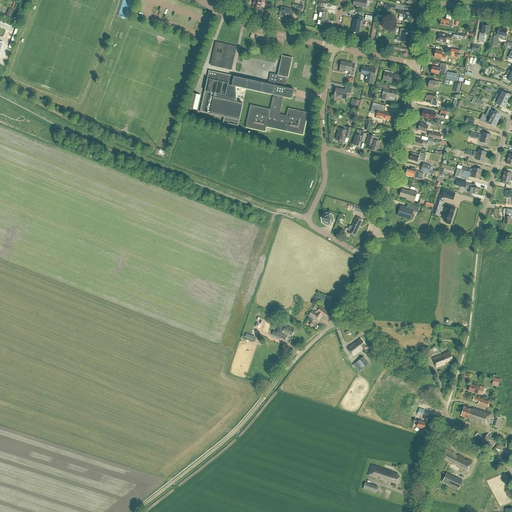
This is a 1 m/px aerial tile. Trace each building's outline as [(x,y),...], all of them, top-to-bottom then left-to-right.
[(265,3),(266,0),(255,0),(254,0),(253,3),(253,4),(252,7),(251,7),(260,10),(262,2),(265,3)] [(279,16),(292,19),(294,10),(281,7),(279,16)] [(317,25),(324,26),(327,13),(324,13),(325,9),(319,8),(318,12),(319,12),(317,25)] [(403,21),(412,23),(413,14),(404,12),(404,11),(398,10),(397,13),(404,15),(403,21)] [(362,21),(363,17),(356,16),(356,19),(354,19),(351,32),(359,33),(361,21),(362,21)] [(440,26),(448,27),(451,27),(452,25),(453,21),(441,19),(440,26)] [(488,35),(489,26),(483,25),(481,33),(480,33),(478,41),(483,42),(485,34),(488,35)] [(397,37),(396,41),(408,43),(410,34),(408,33),(409,30),(401,28),(399,37),(397,37)] [(498,28),(497,33),(495,33),(493,39),(497,40),(498,37),(500,37),(501,40),(506,41),(507,36),(506,36),(507,29),(504,29),(498,28)] [(437,41),(442,42),(443,43),(445,44),(445,43),(446,43),(446,40),(451,41),(452,36),(447,35),(444,35),(439,34),(437,41)] [(215,42),(210,65),(213,66),(232,70),(237,47),(215,42)] [(441,59),(445,59),(446,56),(442,55),(443,52),(435,50),(434,57),(441,59)] [(224,117),(224,119),(223,123),(230,124),(238,126),(241,115),(243,105),(243,104),(246,91),(246,89),(274,95),(273,98),(273,97),(270,110),(251,105),(250,107),(248,116),(246,128),(265,132),(267,127),(303,135),(306,123),(308,113),(306,113),(288,109),(287,116),(280,114),(283,98),(292,99),(293,96),(294,90),(291,89),(289,88),(285,88),(286,86),(288,78),(293,58),(282,56),(282,57),(281,60),(278,75),(271,74),(269,84),(260,82),(234,76),(230,76),(211,71),(209,71),(204,92),(204,96),(200,112),(208,113),(210,113),(210,114),(216,115),(218,115),(218,116),(219,116),(219,115),(221,116),(222,116),(224,117)] [(350,76),(353,77),(355,69),(352,68),(352,64),(346,63),(346,62),(341,61),(340,69),(351,71),(350,76)] [(363,67),(361,74),(367,75),(365,83),(372,84),(373,77),(374,77),(376,69),(372,68),(372,69),(363,67)] [(432,67),(431,73),(439,75),(439,74),(444,75),(446,68),(440,67),(440,68),(432,67)] [(383,80),(399,84),(401,77),(393,75),(393,73),(385,71),(383,80)] [(439,82),(432,81),(429,81),(428,87),(435,89),(435,85),(438,86),(439,82)] [(396,99),(398,92),(386,90),(387,86),(381,84),(380,91),(383,92),(382,96),(381,99),(389,101),(390,97),(396,99)] [(351,94),(352,88),(346,87),(345,90),(336,88),(334,97),(346,99),(347,93),(351,94)] [(496,96),(507,102),(510,96),(502,92),(500,95),(497,94),(496,96)] [(190,109),(197,110),(200,95),(193,93),(190,109)] [(432,100),(435,101),(436,101),(437,97),(429,96),(426,96),(425,102),(431,104),(432,100)] [(504,108),(507,102),(496,96),(494,99),(498,100),(496,104),(504,108)] [(391,120),(391,118),(390,118),(391,114),(384,112),(378,110),(376,118),(382,120),(382,119),(390,121),(390,120),(391,120)] [(429,120),(434,121),(436,114),(431,113),(431,112),(423,110),(421,117),(429,119),(429,120)] [(486,115),(498,121),(501,115),(493,111),(491,114),(487,113),(486,115)] [(486,115),(485,118),(488,119),(487,123),(495,127),(498,121),(486,115)] [(426,133),(428,128),(423,127),(424,125),(424,123),(420,122),(419,124),(418,130),(426,133)] [(339,129),(336,140),(343,142),(345,137),(348,138),(349,135),(351,128),(348,127),(347,127),(346,131),(339,129)] [(359,147),(361,142),(364,143),(364,141),(366,135),(363,134),(364,132),(357,130),(356,135),(353,145),(359,147)] [(409,135),(427,139),(427,137),(420,135),(420,133),(410,131),(409,135)] [(374,140),(375,137),(372,136),(369,135),(367,142),(370,143),(370,145),(368,149),(376,152),(379,142),(374,140)] [(415,139),(414,145),(421,147),(422,144),(426,145),(427,141),(423,140),(423,141),(415,139)] [(424,162),(426,155),(420,153),(419,156),(411,154),(410,160),(417,162),(418,160),(424,162)] [(416,171),(416,170),(411,168),(411,170),(407,169),(405,175),(422,180),(424,174),(416,171)] [(461,175),(465,176),(471,177),(478,179),(479,179),(480,175),(469,171),(468,171),(463,170),(462,174),(461,175)] [(502,181),(503,181),(502,183),(509,185),(509,183),(511,183),(511,178),(503,176),(502,181)] [(457,178),(455,185),(464,188),(466,180),(457,178)] [(476,186),(467,184),(465,188),(469,189),(468,193),(477,195),(479,189),(476,188),(476,186)] [(402,189),(399,196),(406,199),(406,200),(414,202),(417,193),(409,190),(409,191),(402,189)] [(455,193),(443,189),(440,196),(453,200),(455,193)] [(421,213),(423,209),(407,204),(406,207),(400,205),(397,216),(411,220),(413,211),(418,212),(421,213)] [(444,213),(445,213),(443,220),(446,221),(446,223),(450,224),(455,208),(447,205),(444,213)] [(510,224),(511,217),(511,209),(503,209),(503,217),(504,217),(504,221),(503,221),(503,224),(510,224)] [(360,227),(363,220),(356,217),(348,234),(355,237),(358,229),(359,226),(360,227)] [(348,223),(345,222),(339,234),(345,237),(352,223),(349,221),(348,223)] [(308,316),(313,319),(318,322),(321,317),(326,321),(331,314),(319,306),(315,312),(317,314),(316,315),(313,313),(314,312),(312,310),(308,316)] [(262,323),(266,325),(269,318),(270,318),(271,317),(261,313),(259,317),(263,319),(262,323)] [(281,322),(276,332),(287,337),(288,334),(292,336),(295,329),(286,325),(286,324),(281,322)] [(285,341),(287,337),(276,332),(274,331),(272,335),(285,341)] [(364,350),(367,347),(365,345),(365,344),(360,338),(357,341),(358,342),(356,344),(354,343),(348,348),(353,355),(362,348),(364,350)] [(429,357),(432,356),(431,355),(435,353),(433,348),(429,350),(426,351),(429,357)] [(448,362),(453,360),(449,352),(443,354),(432,359),(436,368),(445,364),(444,363),(447,362),(448,362)] [(353,365),(359,372),(369,363),(363,356),(355,363),(353,365)] [(468,390),(477,393),(482,395),(484,388),(480,386),(476,385),(476,386),(470,384),(468,390)] [(479,402),(478,404),(487,407),(489,401),(480,398),(479,402)] [(488,414),(474,409),(474,410),(472,409),(464,407),(461,416),(469,418),(469,420),(484,425),(487,426),(489,422),(488,422),(490,418),(491,415),(488,414)] [(395,420),(384,418),(382,423),(404,429),(405,425),(400,424),(402,418),(396,416),(395,420)] [(414,419),(413,422),(417,424),(416,427),(423,429),(425,423),(414,419)] [(482,441),(490,449),(497,441),(493,438),(493,439),(490,437),(491,436),(489,433),(485,438),(482,441)] [(446,448),(441,459),(453,465),(453,464),(457,466),(457,467),(467,472),(468,469),(470,470),(471,468),(469,467),(472,461),(468,459),(467,461),(463,459),(464,457),(458,454),(457,456),(455,455),(455,453),(446,448)] [(397,483),(399,476),(397,475),(397,474),(371,465),(368,475),(386,481),(386,480),(388,481),(388,480),(397,483)] [(458,490),(463,481),(447,473),(442,482),(458,490)] [(355,492),(368,495),(370,488),(357,485),(355,492)]
